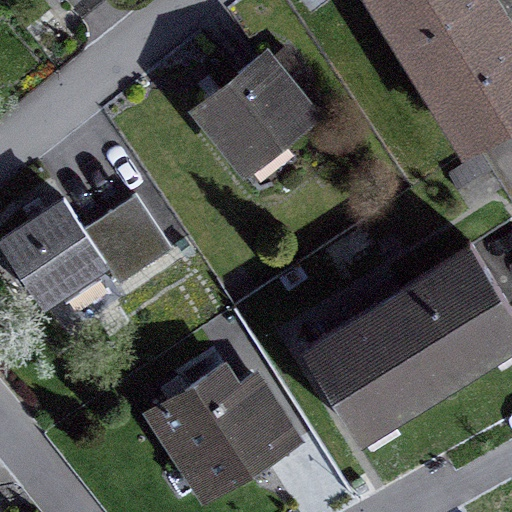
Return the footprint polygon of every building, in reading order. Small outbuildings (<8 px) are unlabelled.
[(381,0),(469,140),(465,142),(467,144),(511,115),(511,48),(499,27),(502,25),(488,3),(485,5),(481,0),(381,0)] [(262,54),(196,107),(243,165),(309,113),(262,54)] [(135,196),(107,213),(143,267),(168,249),(135,196)] [(116,284),(143,267),(107,213),(80,230),(61,199),(0,238),(0,243),(40,303),(103,263),(116,284)] [(511,315),(467,242),(464,244),(466,247),(306,346),(303,342),(301,344),(359,438),(362,436),(356,426),(511,328),(511,315)] [(221,366),(148,411),(184,467),(213,448),(231,475),(235,476),(264,459),(265,461),(293,444),(255,382),(238,393),(221,366)]
